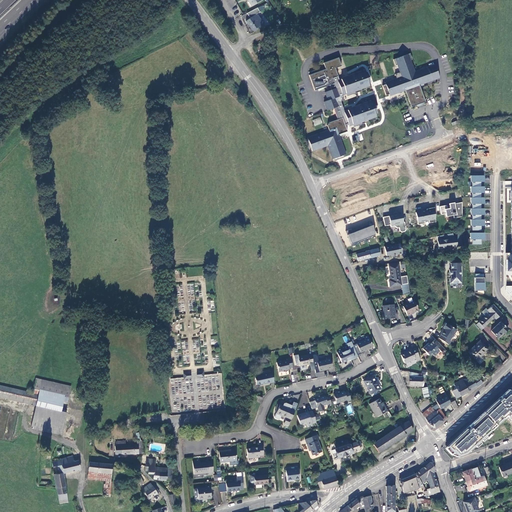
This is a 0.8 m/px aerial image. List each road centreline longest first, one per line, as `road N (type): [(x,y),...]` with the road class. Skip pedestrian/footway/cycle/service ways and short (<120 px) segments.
road 1 (tertiary): [(310,185),(380,341)]
road 2 (tertiary): [(229,53),(310,185)]
road 3 (residential): [(258,426),(279,391),(341,377),(386,355)]
road 4 (track): [(69,307),(94,347),(79,453)]
